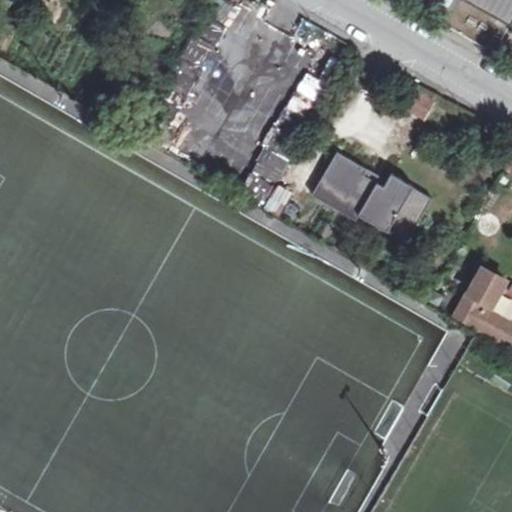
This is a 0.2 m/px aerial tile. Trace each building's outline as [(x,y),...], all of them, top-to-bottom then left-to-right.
[(511,0),(466,0),(511,25),(511,22),(511,0)] [(433,103),(415,92),(412,97),(407,106),(425,116),(433,103)] [(366,173),(369,166),(340,148),(314,193),(356,218),(359,215),(388,231),(393,224),(412,235),(434,197),(385,170),(383,174),(379,180),(366,173)] [(383,174),(369,166),(366,173),(379,180),(383,174)] [(274,182),(262,208),(278,215),(290,189),(274,182)] [(393,224),(388,231),(408,243),(412,235),(393,224)] [(511,314),(511,282),(510,282),(498,308),(511,314)] [(480,304),(482,300),(469,293),(457,315),(510,344),(511,339),(511,328),(505,325),(499,314),(480,304)] [(501,311),(482,300),(480,304),(499,314),(501,311)]
